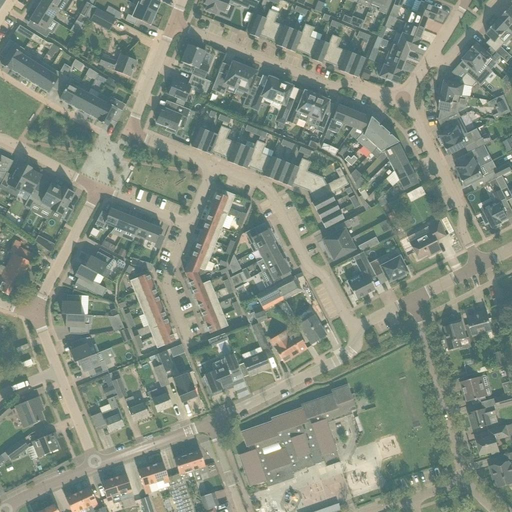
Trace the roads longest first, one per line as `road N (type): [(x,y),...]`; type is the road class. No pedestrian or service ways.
road 1 (residential): [(403,99),(328,86),(173,24)]
road 2 (unclassified): [(353,330),(324,275),(305,264),(267,189),(213,167)]
road 3 (unclassified): [(213,167),(128,129),(173,24)]
road 4 (residential): [(464,481),(413,298)]
road 5 (residential): [(479,264),(461,230),(460,206),(403,99)]
road 6 (unclassified): [(208,422),(351,352),(353,330)]
road 7 (residential): [(187,224),(165,283),(191,348),(206,342)]
road 8 (residential): [(36,311),(97,188)]
road 9 (residential): [(0,71),(107,134)]
road 10 (unclassified): [(95,466),(208,422)]
